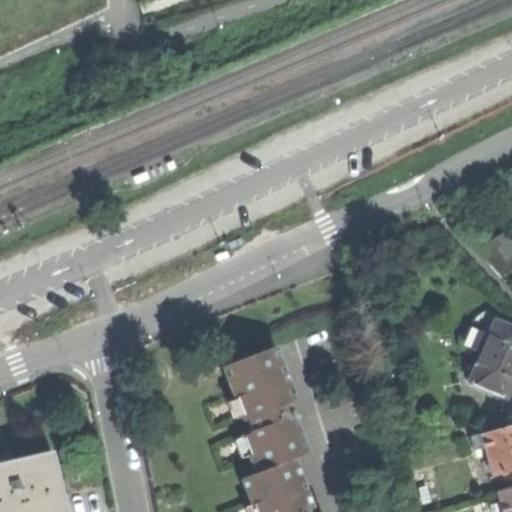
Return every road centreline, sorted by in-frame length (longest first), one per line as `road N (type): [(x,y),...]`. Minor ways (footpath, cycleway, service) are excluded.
road 1 (residential): [(100,338),(511,140)]
road 2 (residential): [(133,511),(100,338)]
